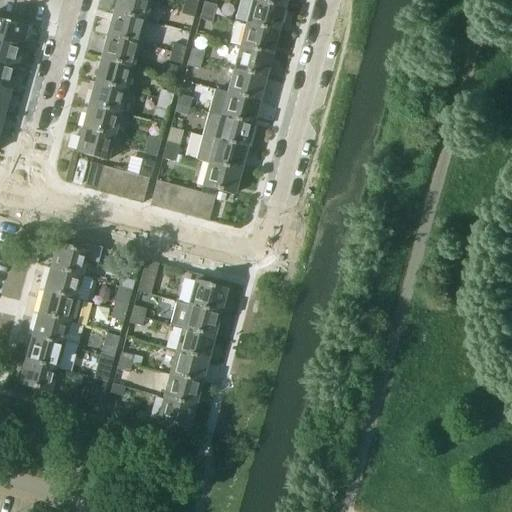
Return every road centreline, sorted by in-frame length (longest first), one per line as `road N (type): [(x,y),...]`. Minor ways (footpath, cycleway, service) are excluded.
road 1 (residential): [(18,199),(229,252),(251,248),(265,232),(328,0)]
road 2 (residential): [(18,199),(77,0)]
